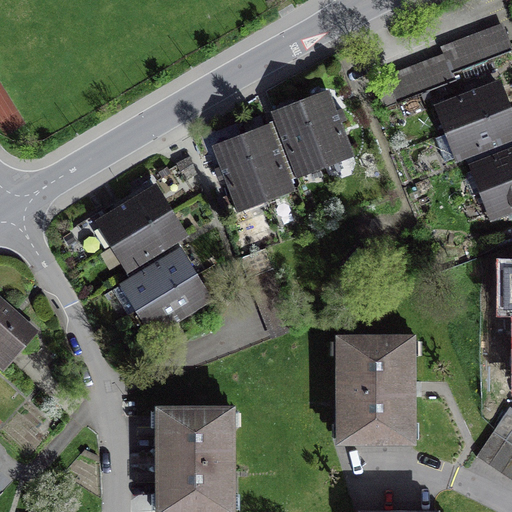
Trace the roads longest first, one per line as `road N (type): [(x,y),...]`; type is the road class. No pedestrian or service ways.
road 1 (residential): [(368,0),(9,208)]
road 2 (residential): [(9,208),(68,306),(104,392)]
road 3 (residential): [(104,392),(36,468),(12,470),(0,455)]
road 4 (residential): [(104,392),(114,511)]
